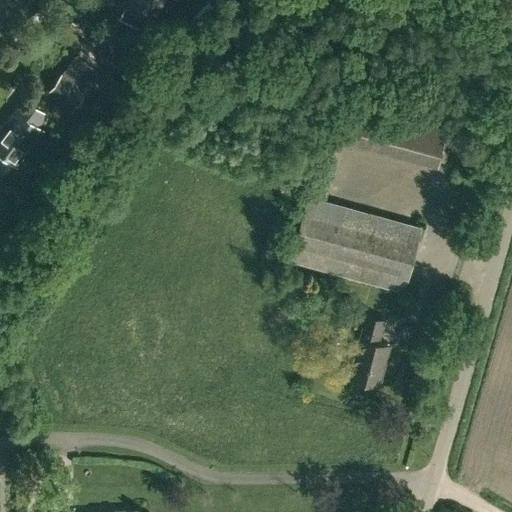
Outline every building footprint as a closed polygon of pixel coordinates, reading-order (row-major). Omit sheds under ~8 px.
[(123,0),(122,2),(129,7),(125,11),(122,18),(144,29),(148,22),(165,0),(123,0)] [(45,93),(71,112),(87,90),(63,71),(45,93)] [(0,129),(0,150),(3,153),(7,147),(20,157),(41,129),(35,124),(45,113),(24,97),(0,129)] [(408,156),(439,164),(449,125),(418,116),(408,156)] [(290,259),(404,290),(421,226),(307,195),(290,259)] [(351,377),(377,384),(382,368),(380,367),(382,358),(387,360),(391,344),(379,341),(385,318),(358,309),(354,322),(364,328),(351,377)]
